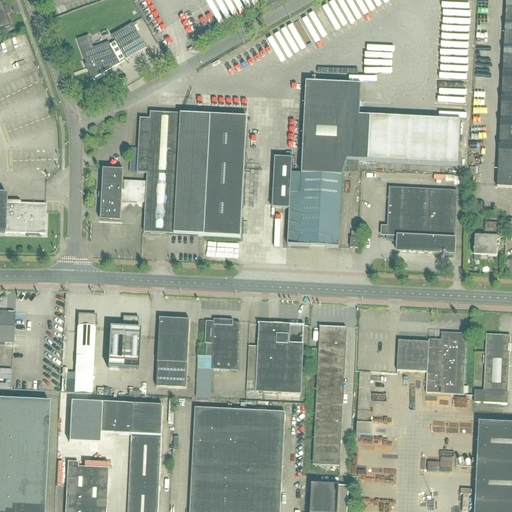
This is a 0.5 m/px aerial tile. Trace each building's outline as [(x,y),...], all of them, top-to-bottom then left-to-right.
[(511,189),(511,0),(506,0),(506,9),(506,24),(505,24),(505,33),(504,47),(503,57),(504,57),(503,71),(503,72),(502,81),(503,81),(502,96),(501,105),(501,119),(500,128),(500,143),(499,143),(499,153),(498,170),(497,180),(497,189),(511,189)] [(1,4),(0,4),(0,31),(9,28),(1,4)] [(147,50),(133,25),(112,37),(115,43),(111,46),(109,44),(93,50),(89,37),(77,41),(78,42),(87,66),(85,67),(87,70),(90,69),(96,79),(108,71),(119,65),(120,65),(121,65),(121,64),(125,62),(126,62),(147,50)] [(296,48),(325,48),(325,34),(296,34),(296,48)] [(342,178),(347,161),(458,167),(461,123),(360,118),(362,87),(307,84),(301,196),(291,195),(292,160),(275,159),(272,210),(290,211),(288,246),(339,249),(342,178)] [(147,184),(123,183),(123,180),(123,173),(104,172),(101,223),(121,224),(122,203),(146,205),(144,235),(241,239),(247,119),(151,115),(150,121),(140,121),(138,175),(147,175),(147,184)] [(455,241),(457,193),(389,189),(387,241),(398,244),(398,253),(436,255),(436,256),(439,256),(439,257),(448,258),(448,256),(451,256),(454,256),(455,241)] [(6,195),(0,195),(0,234),(45,236),(45,214),(46,206),(20,205),(20,202),(6,202),(6,195)] [(498,225),(485,224),(485,232),(485,238),(475,237),(474,249),(473,249),(473,251),(474,251),(474,257),(475,254),(488,255),(488,258),(497,258),(498,247),(497,247),(497,239),(498,239),(497,239),(498,225)] [(350,239),(350,249),(358,250),(358,240),(350,239)] [(15,315),(0,313),(0,344),(13,345),(15,315)] [(77,328),(75,376),(92,376),(94,329),(95,329),(95,316),(78,316),(78,315),(77,315),(77,328)] [(137,330),(138,319),(123,318),(122,329),(109,328),(107,368),(137,370),(139,330),(137,330)] [(160,320),(157,389),(187,390),(190,322),(160,320)] [(198,370),(212,370),(212,371),(238,372),(240,324),(224,324),(206,323),(205,347),(207,347),(206,357),(198,357),(198,370)] [(247,393),(256,393),(300,395),(304,328),(260,325),(259,348),(249,348),(247,393)] [(347,329),(320,328),(313,466),(340,468),(347,329)] [(426,395),(439,396),(464,397),(467,335),(463,335),(446,335),(445,342),(429,341),(429,344),(398,343),(397,373),(427,375),(426,395)] [(487,336),(484,392),(484,404),(508,405),(511,337),(487,336)] [(75,376),(72,430),(89,430),(92,376),(75,376)] [(0,511),(43,511),(49,404),(0,401),(0,511)] [(158,511),(163,410),(133,408),(101,407),(99,437),(131,439),(127,511),(158,511)] [(190,511),(280,511),(285,415),(195,410),(190,511)] [(511,511),(511,425),(480,424),(475,511),(511,511)] [(67,463),(64,511),(105,511),(108,470),(78,468),(78,464),(67,463)] [(312,486),(310,511),(347,511),(349,488),(312,486)]
